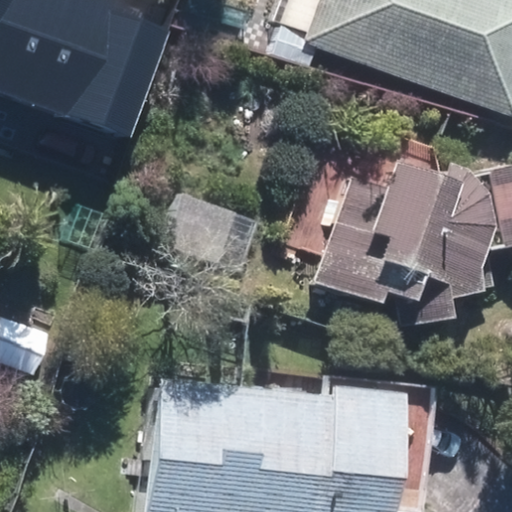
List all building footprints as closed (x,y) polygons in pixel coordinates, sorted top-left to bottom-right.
[(0,0),(0,90),(133,138),(172,30),(113,9),(116,0),(0,0)] [(511,0),(289,0),(275,43),(305,53),(310,37),(506,101),(511,82),(511,0)] [(299,100),(267,82),(239,132),(271,150),(299,100)] [(511,266),(501,158),(340,173),(303,283),(385,275),(389,310),(425,307),(422,275),(511,266)] [(52,328),(0,308),(0,362),(34,375),(52,328)] [(76,418),(96,361),(60,349),(44,396),(25,389),(8,439),(36,449),(49,408),(76,418)] [(320,382),(156,371),(146,511),(409,511),(419,370),(322,363),(320,382)]
